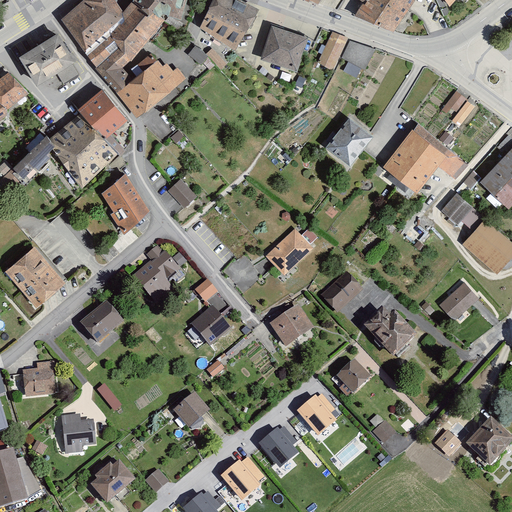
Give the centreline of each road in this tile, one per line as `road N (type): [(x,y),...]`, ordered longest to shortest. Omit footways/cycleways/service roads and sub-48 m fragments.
road 1 (residential): [(172,224),(140,171),(139,126),(48,3)]
road 2 (residential): [(0,363),(172,224)]
road 3 (secondary): [(278,0),(406,42),(445,42)]
road 4 (residential): [(172,224),(274,349)]
road 5 (residential): [(151,511),(245,433)]
